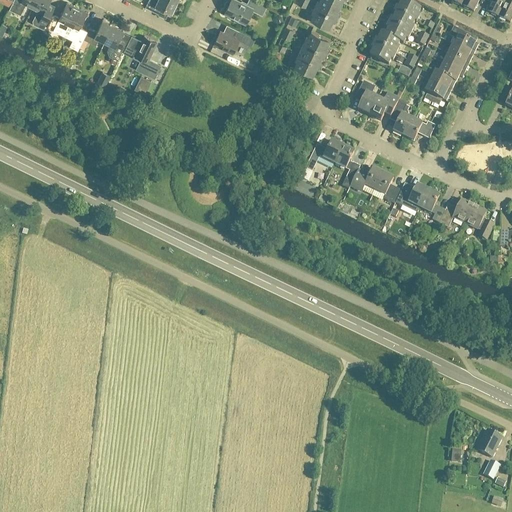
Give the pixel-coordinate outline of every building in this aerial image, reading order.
[(32,8),(36,0),(13,0),(13,1),(9,10),(21,16),(26,5),(32,8)] [(36,0),(32,8),(38,11),(33,21),(34,25),(44,30),(53,10),(55,7),(49,4),(50,0),(36,0)] [(171,13),(177,2),(172,0),(148,0),(145,8),(157,14),(160,7),(171,13)] [(235,0),(231,0),(224,14),(246,25),(252,11),(262,16),(267,6),(253,0),(248,0),(246,5),(235,0)] [(315,8),(339,19),(341,14),(337,12),(340,6),(327,0),(320,0),(320,2),(318,1),(315,8)] [(464,0),(462,6),(464,7),(463,8),(468,11),(468,10),(474,12),(479,0),(464,0)] [(496,16),(498,18),(506,1),(506,0),(491,0),(486,11),(491,14),(491,15),(495,18),(496,16)] [(420,10),(402,1),(399,8),(395,6),(392,11),(396,13),(414,22),(416,23),(420,16),(418,15),(420,10)] [(511,19),(511,3),(506,1),(498,18),(500,18),(500,20),(504,22),(505,21),(510,24),(511,19)] [(53,31),(63,36),(77,8),(67,3),(59,18),(53,15),(47,28),(53,31)] [(87,13),(77,8),(63,36),(73,41),(70,47),(78,51),(83,40),(84,40),(87,32),(79,28),(87,13)] [(311,20),(329,29),(332,22),(336,24),(339,19),(315,8),(312,14),(313,15),(311,20)] [(414,22),(396,13),(393,19),(389,17),(387,22),(411,34),(414,27),(412,26),(414,22)] [(89,29),(87,32),(84,40),(95,46),(99,39),(105,42),(113,26),(102,20),(96,33),(89,29)] [(385,35),(400,42),(404,44),(406,39),(408,40),(411,34),(387,22),(384,27),(388,29),(385,35)] [(113,26),(105,42),(110,45),(107,51),(110,57),(118,61),(125,46),(117,42),(123,31),(113,26)] [(433,35),(438,37),(442,29),(437,26),(433,35)] [(455,39),(452,45),(474,55),(478,46),(472,43),(475,38),(454,27),(449,36),(455,39)] [(235,39),(220,31),(214,45),(233,54),(239,41),(249,46),(253,38),(239,32),(235,39)] [(304,43),(328,55),(330,50),(327,48),(330,41),(311,32),(309,37),(307,36),(304,43)] [(372,43),(396,55),(399,48),(398,47),(400,42),(385,35),(381,33),(378,40),(374,38),(372,43)] [(123,52),(140,61),(136,69),(154,78),(160,65),(149,60),(157,43),(144,36),(142,41),(131,36),(123,52)] [(328,55),(304,43),(301,50),(302,51),(300,55),(319,64),(322,58),(326,60),(328,55)] [(396,55),(372,43),(369,48),(373,50),(371,55),(389,64),(392,59),(393,60),(396,55)] [(469,65),(472,59),(474,55),(452,45),(448,55),(469,65)] [(319,64),(300,55),(299,54),(295,61),(297,62),(294,67),(313,76),(316,69),(320,71),(322,66),(319,64)] [(421,60),(426,63),(429,57),(423,54),(421,60)] [(443,64),(464,74),(469,65),(448,55),(443,64)] [(464,74),(443,64),(438,74),(453,81),(452,81),(455,83),(456,83),(459,77),(462,78),(464,74)] [(414,74),(419,76),(422,70),(417,68),(414,74)] [(455,83),(452,81),(453,81),(438,74),(435,72),(430,82),(451,92),(453,89),(455,83)] [(109,77),(102,73),(98,82),(105,86),(109,77)] [(408,82),(414,85),(419,76),(414,74),(411,79),(410,78),(408,82)] [(358,110),(369,116),(378,99),(372,96),(375,88),(364,82),(357,96),(363,99),(358,110)] [(446,102),(451,92),(430,82),(425,92),(446,102)] [(378,99),(369,116),(381,122),(384,115),(391,118),(391,117),(393,113),(398,103),(400,100),(388,94),(384,102),(378,99)] [(443,108),(445,104),(427,95),(425,100),(443,108)] [(407,112),(409,108),(398,103),(393,113),(391,117),(399,120),(393,132),(404,137),(412,119),(407,117),(408,114),(407,112)] [(412,119),(404,137),(414,142),(418,134),(429,140),(435,127),(427,123),(426,126),(412,119)] [(317,146),(305,169),(301,178),(307,181),(312,172),(319,157),(323,158),(323,159),(334,164),(342,147),(331,142),(327,151),(323,150),(323,149),(317,146)] [(346,178),(353,181),(360,167),(353,164),(352,164),(349,162),(354,153),(342,147),(334,164),(345,170),(345,169),(349,171),(346,178)] [(365,186),(375,191),(383,174),(373,169),(370,176),(359,170),(350,188),(361,193),(365,186)] [(393,179),(383,174),(375,191),(384,196),(383,199),(395,205),(395,204),(401,191),(390,186),(393,179)] [(408,203),(420,209),(428,191),(417,186),(412,196),(408,194),(408,193),(402,190),(401,191),(395,204),(402,207),(405,201),(408,202),(408,203)] [(439,197),(428,191),(420,209),(430,214),(431,213),(435,215),(432,220),(439,224),(445,211),(438,207),(438,208),(434,206),(439,197)] [(446,209),(445,211),(439,224),(448,228),(453,218),(465,224),(474,207),(461,201),(455,213),(446,209)] [(486,213),(474,207),(465,224),(480,232),(478,237),(486,241),(494,226),(483,220),(486,213)] [(501,230),(500,245),(508,246),(508,241),(509,230),(501,230)] [(487,431),(477,451),(492,458),(502,438),(487,431)] [(461,449),(452,448),(451,461),(460,462),(461,449)] [(484,475),(493,480),(500,466),(490,462),(484,475)] [(498,477),(495,484),(503,488),(507,482),(498,477)] [(503,498),(494,495),(491,502),(501,506),(503,498)]
